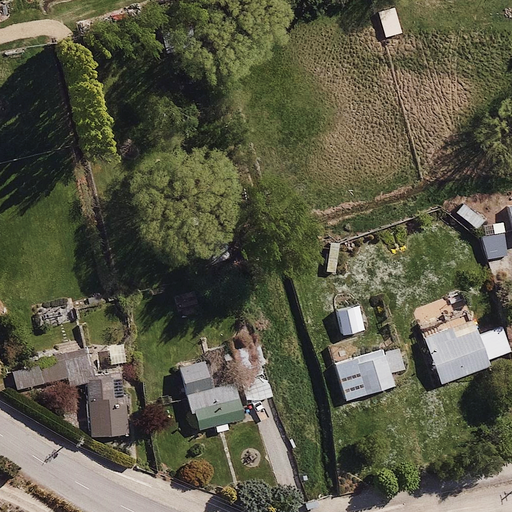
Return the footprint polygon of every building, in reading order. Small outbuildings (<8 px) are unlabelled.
[(396,7),(376,12),(383,37),(403,32),(396,7)] [(483,236),(486,258),(507,255),(504,234),(483,236)] [(441,383),(490,364),(488,360),(493,358),(492,355),(511,347),(500,315),(479,323),(466,291),(413,311),(441,383)] [(359,294),(333,298),(339,335),(364,331),(359,294)] [(39,309),(40,326),(68,325),(67,307),(39,309)] [(354,355),(332,361),(341,400),(396,389),(393,372),(404,370),(399,346),(383,349),(383,346),(353,352),(354,355)] [(90,347),(21,359),(27,386),(64,378),(66,388),(84,384),(87,436),(126,433),(124,413),(129,412),(127,387),(122,387),(120,367),(92,369),(90,347)] [(264,347),(236,352),(244,405),(272,401),(264,347)] [(203,358),(175,367),(180,383),(208,373),(203,358)] [(229,423),(243,421),(238,385),(186,391),(189,417),(200,415),(201,425),(213,423),(214,433),(230,431),(229,423)]
